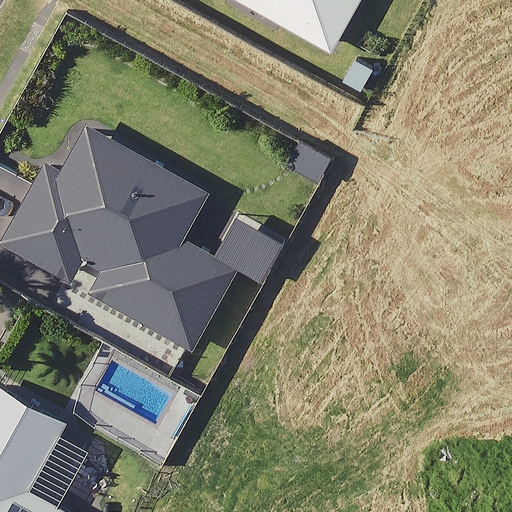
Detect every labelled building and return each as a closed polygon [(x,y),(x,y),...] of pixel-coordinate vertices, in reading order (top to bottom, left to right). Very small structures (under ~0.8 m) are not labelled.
[(249,0),(334,46),(359,0),(249,0)] [(206,188),(90,123),(65,170),(49,161),(5,240),(71,277),(85,251),(108,264),(94,290),(195,346),(238,267),(180,234),(206,188)] [(298,134),(284,161),(318,178),(332,150),(298,134)] [(208,201),(190,234),(263,275),(289,228),(240,201),(233,215),(208,201)] [(0,511),(76,511),(29,485),(68,417),(0,377),(0,511)]
